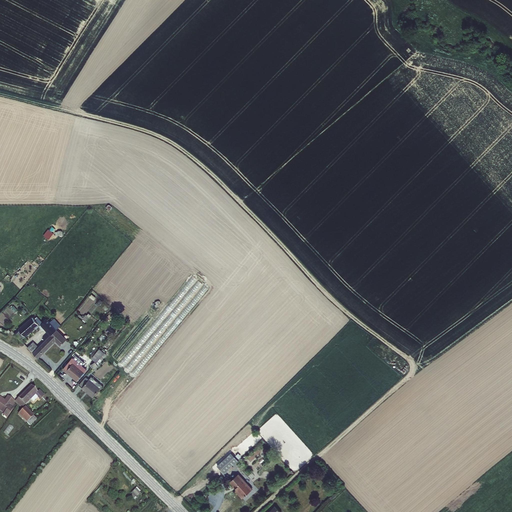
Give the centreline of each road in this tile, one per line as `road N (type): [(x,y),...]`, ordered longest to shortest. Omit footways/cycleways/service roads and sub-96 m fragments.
road 1 (track): [(256,511),(406,380),(413,364),(170,140),(0,92)]
road 2 (secondary): [(0,345),(43,375),(181,511)]
